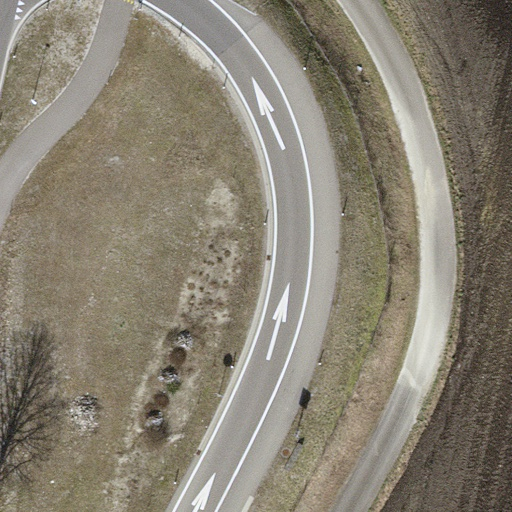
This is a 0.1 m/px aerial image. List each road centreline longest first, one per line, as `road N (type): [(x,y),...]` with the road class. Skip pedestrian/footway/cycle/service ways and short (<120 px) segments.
road 1 (trunk): [(198,511),(279,336),(295,269),(297,184),(258,75),(233,40),(184,0)]
road 2 (track): [(366,0),(406,52),(445,226),(418,383),(347,511)]
